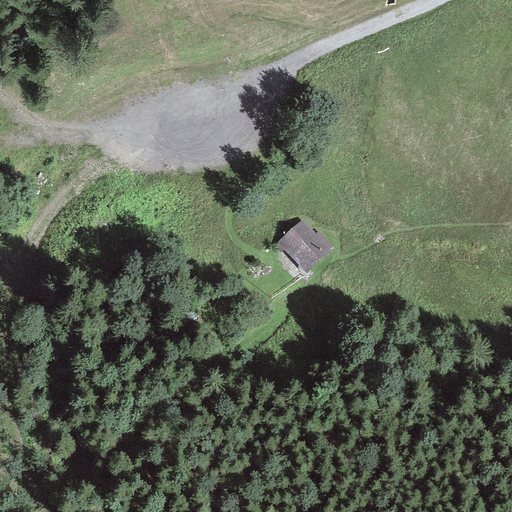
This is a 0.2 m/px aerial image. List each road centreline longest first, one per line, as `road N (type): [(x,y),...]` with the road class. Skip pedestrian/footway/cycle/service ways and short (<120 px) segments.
road 1 (track): [(119,133),(58,195),(8,281),(1,316),(7,420),(48,511)]
road 2 (track): [(429,0),(119,133)]
road 3 (track): [(119,133),(65,131),(0,91)]
